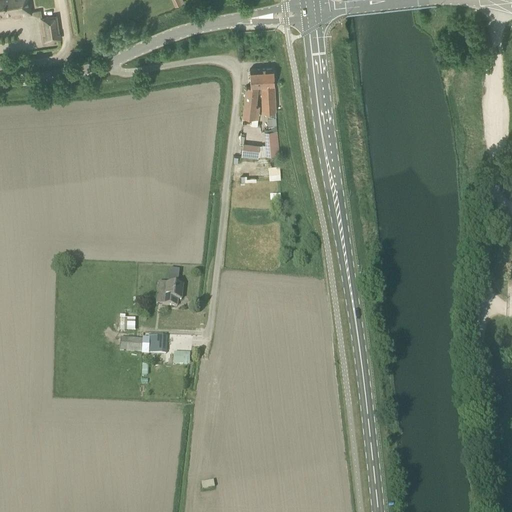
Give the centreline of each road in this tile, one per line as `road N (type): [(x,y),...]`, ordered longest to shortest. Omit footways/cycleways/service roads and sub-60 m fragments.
road 1 (unclassified): [(489,511),(473,323),(495,121),(494,3)]
road 2 (primary): [(380,511),(311,10)]
road 3 (unclassified): [(207,342),(237,72),(229,60),(123,74),(107,66)]
road 4 (unclassified): [(107,66),(163,38),(230,21)]
road 5 (tertiary): [(311,10),(435,0)]
